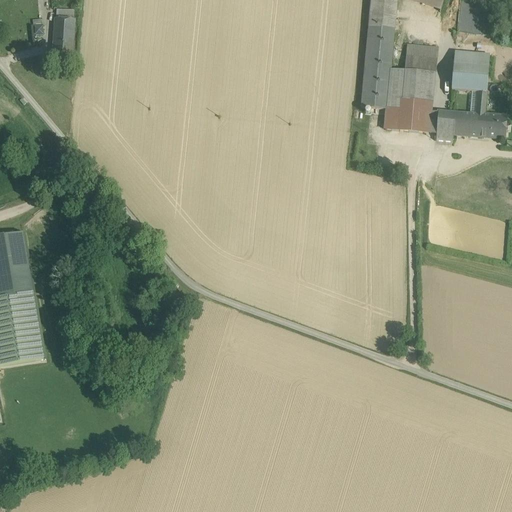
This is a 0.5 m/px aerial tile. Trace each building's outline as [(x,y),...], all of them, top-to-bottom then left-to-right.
[(370,0),(368,29),(394,31),(398,1),(397,0),(370,0)] [(397,0),(398,1),(440,13),(443,0),(397,0)] [(55,36),(73,38),(74,22),(73,21),(74,12),(57,12),(57,21),(56,21),(55,36)] [(394,31),(368,29),(361,109),(387,112),(391,71),(394,31)] [(73,38),(55,36),(53,63),(71,64),(73,38)] [(436,75),(438,49),(407,46),(405,73),(436,75)] [(477,94),(487,95),(490,56),(455,54),(452,92),(472,93),(477,94)] [(405,73),(391,71),(387,112),(385,131),(399,133),(405,73)] [(434,95),(436,75),(405,73),(399,133),(423,135),(426,94),(434,95)] [(436,136),(438,113),(432,112),(434,95),(426,94),(423,135),(436,136)] [(487,95),(477,94),(476,116),(479,116),(485,117),(485,110),(487,95)] [(491,110),(485,110),(485,117),(479,116),(478,139),(505,141),(506,118),(491,117),(491,110)] [(453,137),(454,114),(438,113),(436,136),(436,143),(453,144),(454,137),(453,137)] [(465,138),(466,115),(454,114),(453,137),(454,137),(465,138)] [(466,115),(465,138),(478,139),(479,116),(476,116),(470,116),(466,115)] [(0,239),(0,300),(33,295),(24,235),(0,239)] [(0,300),(0,368),(44,361),(33,295),(0,300)]
